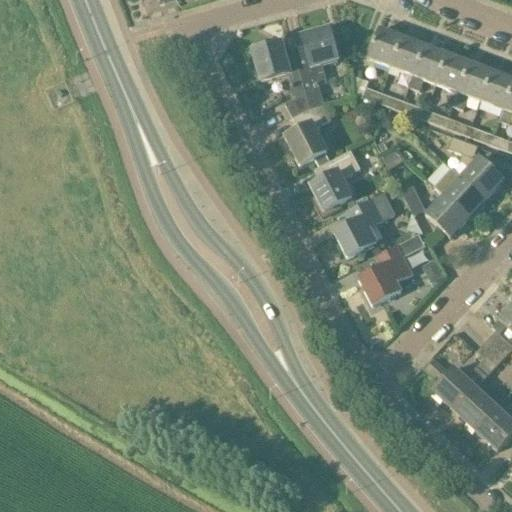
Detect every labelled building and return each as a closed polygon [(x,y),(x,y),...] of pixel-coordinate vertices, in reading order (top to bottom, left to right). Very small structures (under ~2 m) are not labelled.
[(144,0),(148,9),(177,1),(176,0),(144,0)] [(338,63),(329,32),(302,39),(310,66),(299,69),(298,69),(310,113),(324,109),(325,109),(319,89),(328,87),(322,68),(338,63)] [(380,32),(368,63),(391,72),(403,41),(380,32)] [(403,41),(391,72),(413,80),(414,81),(426,49),(403,41)] [(310,113),(298,69),(297,65),(294,53),(284,56),(281,46),(252,54),(261,85),(289,77),(296,102),(285,108),(293,122),(310,113)] [(436,89),(448,58),(426,49),(414,81),(413,80),(408,92),(420,96),(424,85),(436,89)] [(448,58),(436,89),(458,97),(459,97),(471,66),(448,58)] [(481,106),(493,75),(471,66),(459,97),(458,97),(453,111),(464,115),(469,101),(481,106)] [(511,81),(493,75),(481,106),(503,114),(504,114),(511,93),(511,81)] [(376,106),(377,107),(378,107),(382,98),(367,92),(368,88),(355,83),(356,103),(374,111),(376,106)] [(511,93),(504,114),(503,114),(499,125),(510,129),(511,123),(511,93)] [(382,98),(378,107),(401,116),(404,106),(382,98)] [(404,106),(401,116),(423,124),(427,115),(404,106)] [(300,170),(328,156),(315,133),(331,124),(324,109),(310,113),(293,122),(299,134),(285,141),(300,170)] [(427,115),(423,124),(446,133),(449,123),(427,115)] [(388,133),(395,130),(399,123),(386,117),(381,129),(388,133)] [(371,130),(376,127),(376,122),(371,119),(366,122),(366,127),(371,130)] [(449,123),(446,133),(468,141),(472,131),(449,123)] [(472,131),(468,141),(491,150),(494,140),(472,131)] [(511,157),(511,146),(494,140),(491,150),(511,157)] [(504,185),(479,162),(477,165),(474,162),(478,151),(453,142),(448,154),(463,159),(461,164),(470,173),(462,182),(461,182),(486,204),(504,185)] [(387,167),(399,159),(393,153),(389,155),(385,146),(379,149),(384,157),(382,158),(387,167)] [(325,169),(331,179),(310,190),(324,217),(346,205),(351,215),(358,211),(353,201),(352,202),(342,183),(361,174),(351,155),(325,169)] [(444,200),(468,223),(486,204),(461,182),(462,182),(452,172),(434,191),(444,200)] [(414,191),(402,197),(414,220),(426,214),(414,191)] [(348,262),(377,247),(370,233),(396,219),(385,197),(358,211),(351,215),(345,218),(350,229),(335,237),(348,262)] [(426,220),(450,242),(468,223),(444,200),(426,220)] [(372,310),(401,296),(397,287),(414,279),(404,261),(425,250),(419,239),(376,262),(381,272),(359,283),(372,310)] [(434,264),(423,271),(432,287),(443,280),(434,264)] [(511,308),(498,324),(499,325),(492,332),(496,335),(511,349),(511,308)] [(511,354),(511,349),(496,335),(487,346),(505,362),(511,354)] [(441,387),(433,395),(455,415),(476,392),(476,393),(505,362),(487,346),(477,356),(484,363),(466,383),(454,373),(450,377),(435,363),(426,373),(441,387)] [(476,435),(497,412),(476,393),(476,392),(455,415),(476,435)] [(498,455),(511,440),(511,425),(511,426),(497,412),(476,435),(498,455)]
